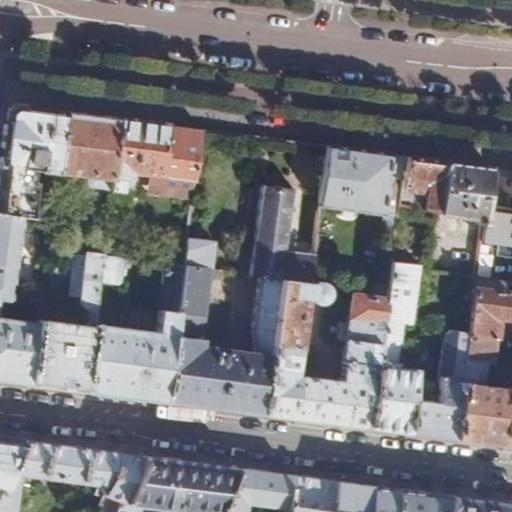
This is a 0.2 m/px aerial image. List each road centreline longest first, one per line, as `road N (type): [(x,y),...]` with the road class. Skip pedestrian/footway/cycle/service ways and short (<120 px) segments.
road 1 (residential): [(511,477),(0,409)]
road 2 (secondary): [(318,49),(0,8)]
road 3 (secondary): [(511,71),(318,49)]
